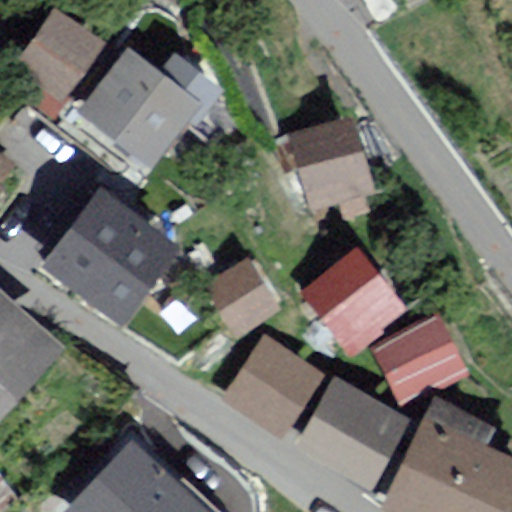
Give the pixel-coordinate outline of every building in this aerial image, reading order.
[(106,56),(36,8),(0,67),(0,90),(53,123),(59,115),(106,56)] [(59,115),(137,165),(184,104),(112,47),(106,56),(59,115)] [(341,117),(272,135),(300,207),(363,186),(341,117)] [(159,246),(85,184),(21,270),(100,326),(159,246)] [(341,253),(287,294),(303,319),(322,348),(331,343),(338,351),(397,317),(341,253)] [(234,256),(188,283),(222,336),(262,301),(234,256)] [(0,308),(0,395),(40,346),(0,308)] [(421,315),(355,347),(388,406),(414,392),(453,373),(421,315)] [(252,332),(211,399),(269,438),(310,372),(252,332)] [(320,377),(288,445),(367,494),(396,420),(320,377)] [(380,511),(504,511),(511,495),(511,461),(466,440),(471,418),(414,392),(369,506),(380,511)] [(204,511),(133,446),(71,511),(204,511)]
